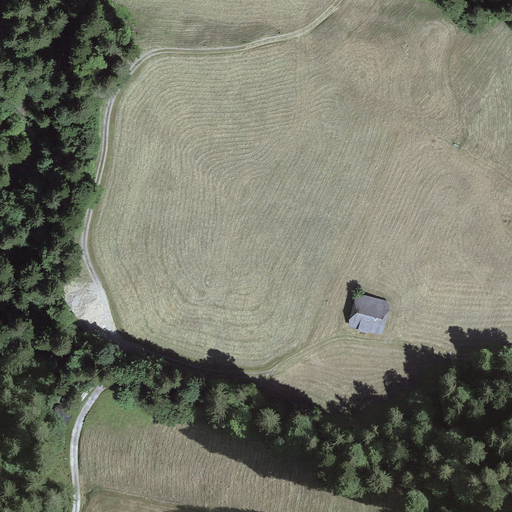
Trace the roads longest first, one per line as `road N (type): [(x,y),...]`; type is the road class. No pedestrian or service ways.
road 1 (track): [(76,511),(76,438),(112,339),(84,249),(110,101),(148,54),(286,37),(338,0)]
road 2 (track): [(112,339),(239,375),(271,371),(350,336),(464,356),(511,352)]
